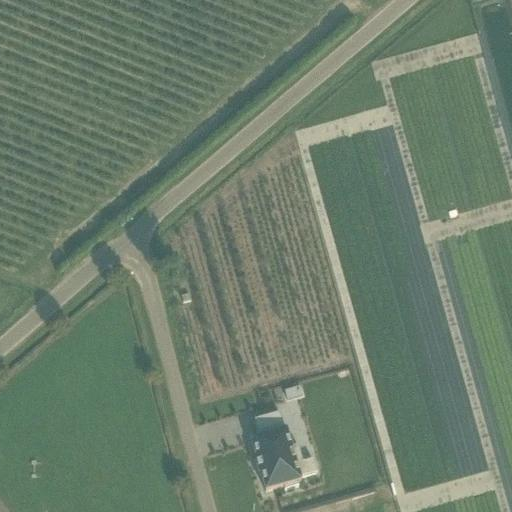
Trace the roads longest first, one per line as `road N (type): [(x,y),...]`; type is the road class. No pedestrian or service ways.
road 1 (unclassified): [(132,236),(412,0)]
road 2 (unclassified): [(210,511),(132,236)]
road 3 (unclassified): [(0,354),(132,236)]
